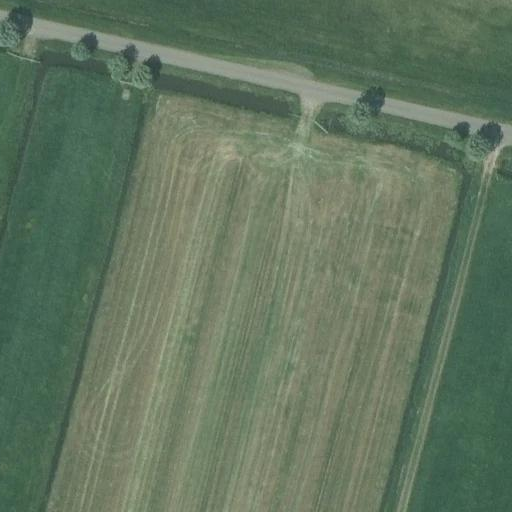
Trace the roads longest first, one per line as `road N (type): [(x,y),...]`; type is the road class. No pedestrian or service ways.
road 1 (unclassified): [(511,136),(0,22)]
road 2 (track): [(495,132),(398,511)]
